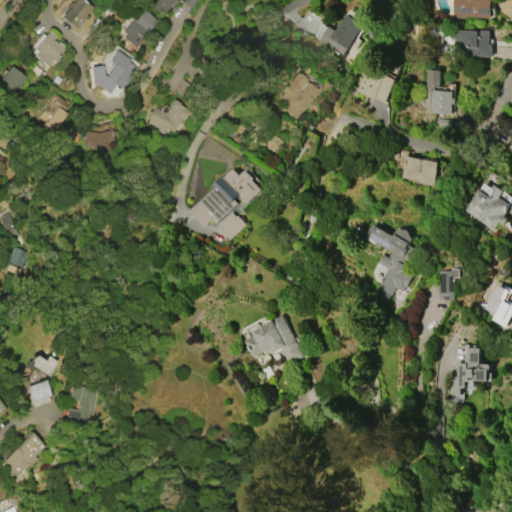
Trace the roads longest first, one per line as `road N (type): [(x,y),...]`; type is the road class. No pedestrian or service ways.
road 1 (residential): [(293,0),(270,16),(187,153),(179,206),(186,225)]
road 2 (residential): [(47,0),(46,17),(68,38),(79,58),(80,92),(93,102),(110,102),(158,59),(177,15)]
road 3 (residential): [(492,511),(446,501),(435,471),(418,397),(422,316)]
road 4 (residential): [(511,77),(492,116),(464,141),(434,151),(346,120)]
